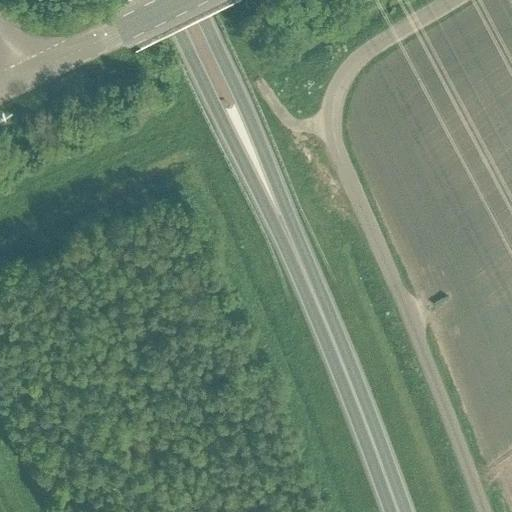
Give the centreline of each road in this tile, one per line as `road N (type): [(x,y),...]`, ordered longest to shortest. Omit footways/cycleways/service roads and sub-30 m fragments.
road 1 (unclassified): [(485,511),(332,130),(337,93),(373,51),(446,0)]
road 2 (trunk): [(402,511),(270,193)]
road 3 (trunk): [(163,0),(270,193)]
road 4 (trunk): [(270,193),(239,99),(193,0)]
road 5 (tertiary): [(0,89),(185,0)]
